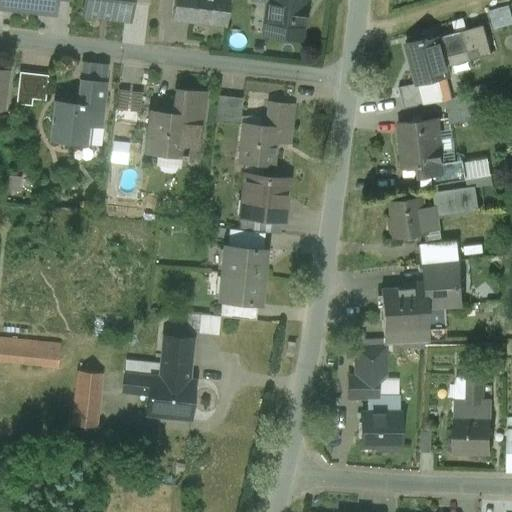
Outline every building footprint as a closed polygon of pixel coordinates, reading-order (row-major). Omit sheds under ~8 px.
[(0,0),(0,5),(52,12),(53,0),(0,0)] [(84,0),(83,15),(129,20),(131,3),(130,0),(84,0)] [(174,0),(172,20),(226,26),(229,0),(174,0)] [(268,0),(264,35),(300,39),(302,24),(305,25),(307,7),(304,6),(304,0),(268,0)] [(488,10),(494,29),(511,23),(511,12),(509,4),(488,10)] [(484,26),(440,38),(440,39),(439,39),(445,58),(467,52),(470,61),(492,55),(484,26)] [(439,38),(427,41),(426,39),(407,44),(407,45),(408,45),(418,84),(418,85),(437,79),(450,76),(450,75),(449,75),(445,58),(439,39),(440,39),(440,38),(439,38)] [(107,68),(83,66),(81,80),(105,82),(107,68)] [(0,104),(5,105),(8,71),(0,70),(0,104)] [(48,75),(19,72),(16,104),(31,106),(32,99),(45,101),(48,75)] [(437,79),(418,85),(418,84),(399,88),(404,110),(443,101),(437,79)] [(78,103),(55,101),(51,140),(84,144),(86,125),(100,127),(105,82),(81,80),(78,103)] [(117,88),(116,106),(139,107),(140,89),(117,88)] [(204,93),(177,90),(174,113),(152,111),(147,153),(186,157),(186,155),(196,156),(204,93)] [(215,118),(240,119),(241,95),(216,94),(215,118)] [(470,95),(447,100),(450,125),(473,122),(470,95)] [(266,127),(243,124),(239,162),(272,165),(276,137),(290,139),(294,104),(269,102),(266,127)] [(437,119),(399,124),(404,169),(420,167),(421,174),(444,170),(446,183),(466,180),(463,161),(442,164),(437,119)] [(100,127),(86,125),(84,144),(98,145),(98,141),(101,138),(99,135),(100,127)] [(465,160),(466,178),(479,177),(479,185),(490,185),(489,158),(465,160)] [(444,170),(421,174),(422,187),(446,183),(444,170)] [(287,180),(246,175),(243,203),(248,204),(247,217),(282,221),(287,180)] [(475,187),(433,193),(435,207),(423,209),(424,219),(479,211),(475,187)] [(421,198),(391,202),(394,220),(390,220),(392,238),(426,234),(424,219),(423,209),(421,198)] [(264,233),(240,230),(239,241),(263,243),(264,233)] [(265,249),(224,244),(221,273),(262,277),(265,249)] [(447,244),(425,247),(427,259),(449,256),(447,244)] [(458,260),(422,265),(423,281),(422,281),(423,288),(424,288),(426,318),(436,317),(436,306),(461,305),(458,260)] [(262,277),(221,273),(218,298),(221,298),(257,302),(259,302),(262,277)] [(423,288),(381,290),(383,333),(426,331),(426,318),(424,288),(423,288)] [(257,302),(221,298),(219,316),(255,320),(257,302)] [(218,333),(218,315),(199,314),(199,332),(218,333)] [(426,331),(383,333),(383,345),(384,346),(427,343),(426,331)] [(192,338),(165,335),(160,378),(188,381),(192,338)] [(59,345),(0,339),(0,360),(57,366),(59,345)] [(383,345),(355,347),(355,363),(376,361),(383,361),(384,346),(383,345)] [(376,361),(355,363),(355,377),(376,377),(376,361)] [(100,374),(81,371),(74,425),(94,427),(100,374)] [(160,378),(124,374),(122,392),(148,395),(146,413),(190,417),(194,382),(188,381),(160,378)] [(355,377),(348,377),(347,398),(367,398),(376,398),(376,396),(376,377),(355,377)] [(480,379),(464,379),(464,401),(453,401),(453,418),(489,419),(489,402),(480,401),(480,379)] [(398,396),(376,396),(376,398),(367,398),(367,413),(398,413),(398,396)] [(367,413),(360,413),(360,446),(376,446),(376,449),(399,449),(399,413),(398,413),(367,413)] [(489,419),(453,418),(452,452),(488,452),(489,419)] [(431,429),(419,429),(418,451),(430,451),(431,429)]
